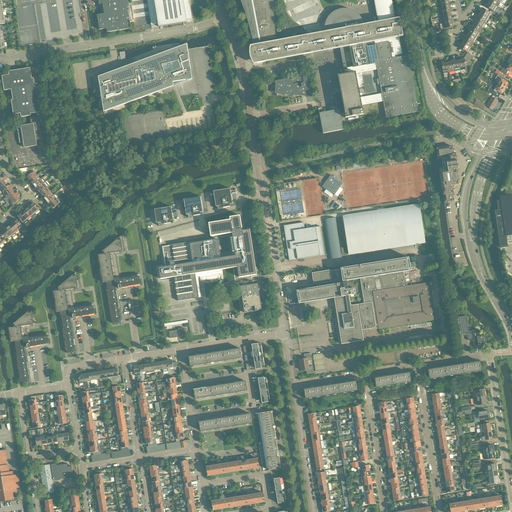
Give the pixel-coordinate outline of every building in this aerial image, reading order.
[(128,11),(128,8),(127,8),(127,7),(129,7),(127,0),(98,0),(99,5),(102,4),(104,14),(97,15),(99,30),(106,29),(107,32),(129,29),(127,18),(129,18),(128,11)] [(146,0),(151,26),(158,25),(158,27),(187,23),(187,20),(191,19),(187,0),(146,0)] [(240,0),(243,6),(248,21),(249,27),(251,33),(253,45),(254,46),(250,46),(250,48),(249,50),(249,52),(249,53),(250,55),(250,58),(252,61),(254,64),(257,64),(264,62),(304,55),(311,54),(328,50),(335,49),(340,48),(345,74),(338,76),(341,93),(335,94),(336,98),(337,98),(339,110),(322,113),(322,108),(318,109),(320,118),(323,134),(343,130),(343,128),(340,114),(345,113),(345,118),(363,115),(361,106),(383,102),(386,118),(419,112),(412,76),(414,75),(413,71),(411,72),(408,55),(396,58),(395,56),(402,55),(399,37),(403,36),(399,18),(396,19),(392,0),(378,0),(373,1),(378,22),(364,25),(364,24),(363,21),(362,19),(360,17),(358,15),(356,13),(354,12),(352,10),(349,10),(347,9),(344,9),(342,9),(341,9),(339,10),(337,10),(334,12),(332,13),(330,15),(328,17),(327,19),(326,21),(325,24),(324,26),(324,29),(324,32),(323,33),(323,32),(322,31),(321,31),(320,31),(320,32),(319,32),(319,33),(313,35),(313,34),(312,34),(312,33),(311,33),(310,33),(309,33),(309,34),(308,34),(308,35),(268,43),(268,39),(275,39),(272,0),(240,0)] [(498,8),(489,2),(487,5),(486,4),(484,6),(494,12),(497,7),(498,8)] [(481,11),(480,14),(489,19),(488,19),(491,14),(482,8),(480,10),(481,11)] [(474,14),(473,16),(486,24),(485,24),(488,19),(489,20),(489,19),(480,14),(478,17),(474,14)] [(476,21),(474,24),(483,29),(484,29),(482,29),(485,24),(486,24),(473,16),(472,19),(476,21)] [(468,24),(467,26),(481,34),(480,33),(482,29),(483,29),(474,24),(472,26),(468,24)] [(470,31),(468,33),(478,39),(477,38),(479,34),(481,34),(467,26),(466,28),(470,31)] [(463,34),(461,36),(475,44),(474,43),(477,39),(478,39),(468,33),(466,36),(463,34)] [(464,40),(462,43),(472,49),(471,48),(474,43),(475,44),(461,36),(460,38),(464,40)] [(467,53),(465,56),(471,59),(473,56),(468,53),(471,48),(472,49),(462,43),(461,46),(459,45),(458,48),(467,53)] [(136,63),(98,77),(101,97),(102,99),(104,112),(162,91),(173,87),(173,82),(187,80),(187,81),(192,80),(187,50),(187,45),(180,47),(136,63)] [(461,60),(458,61),(460,72),(460,70),(466,69),(465,65),(468,64),(471,59),(465,56),(464,58),(461,59),(461,60)] [(449,74),(447,63),(444,63),(444,62),(441,63),(443,74),(449,73),(449,74)] [(503,68),(501,73),(504,75),(505,75),(508,70),(511,72),(511,65),(507,63),(504,68),(503,68)] [(21,117),(30,116),(31,124),(21,126),(21,130),(18,130),(20,143),(23,143),(24,148),(37,146),(36,141),(41,140),(37,113),(41,112),(37,87),(35,87),(34,84),(35,84),(35,82),(34,82),(34,79),(32,79),(30,68),(8,72),(9,75),(2,76),(4,91),(11,90),(13,100),(11,100),(13,115),(20,114),(21,117)] [(493,72),(495,73),(498,75),(502,77),(504,75),(501,73),(497,70),(495,69),(493,72)] [(505,89),(507,86),(506,85),(507,83),(501,80),(502,77),(498,75),(494,82),(505,89)] [(276,87),(277,93),(281,93),(281,94),(289,93),(289,95),(297,94),(297,96),(302,95),(301,92),(309,91),(307,76),(275,81),(275,84),(275,87),(276,87)] [(494,82),(491,87),(490,89),(488,92),(499,98),(501,94),(502,92),(503,92),(505,89),(494,82)] [(492,98),(486,107),(492,110),(498,101),(492,98)] [(474,104),(483,110),(485,106),(476,101),(474,104)] [(437,148),(436,150),(437,157),(442,156),(444,171),(441,172),(440,173),(444,203),(452,202),(453,200),(452,199),(454,197),(452,196),(452,194),(453,192),(452,186),(457,185),(458,184),(456,170),(458,169),(456,155),(454,154),(453,147),(451,146),(437,148)] [(26,182),(28,183),(37,176),(34,171),(30,174),(28,172),(24,176),(26,178),(27,177),(29,180),(26,182)] [(322,187),(334,196),(343,184),(331,175),(322,187)] [(31,183),(33,185),(40,180),(37,176),(28,183),(29,185),(31,183)] [(33,190),(34,191),(46,182),(43,178),(40,180),(33,185),(35,188),(33,190)] [(38,191),(40,193),(47,187),(49,186),(46,182),(34,191),(35,193),(38,191)] [(0,194),(1,195),(3,194),(12,186),(11,184),(9,186),(7,184),(0,189),(0,194)] [(3,194),(6,197),(13,192),(11,189),(14,187),(12,186),(3,194)] [(39,198),(41,199),(50,191),(47,187),(40,193),(42,195),(39,198)] [(215,190),(218,210),(218,206),(223,205),(223,207),(223,208),(230,207),(230,206),(229,206),(229,204),(232,204),(230,189),(215,191),(215,190)] [(44,199),(46,201),(53,195),(50,191),(41,199),(42,201),(44,199)] [(7,203),(9,201),(19,194),(17,192),(15,194),(13,192),(6,197),(4,199),(7,203)] [(46,205),(47,207),(59,197),(56,193),(53,195),(46,201),(48,203),(46,205)] [(19,194),(9,201),(13,206),(20,200),(18,197),(20,195),(19,194)] [(511,242),(511,195),(509,196),(509,195),(500,197),(500,201),(497,201),(498,210),(494,211),(500,248),(507,247),(507,244),(511,242)] [(59,197),(47,207),(50,211),(59,204),(61,205),(63,203),(59,197)] [(189,218),(188,215),(193,214),(194,216),(193,216),(200,215),(199,215),(199,213),(202,212),(203,212),(200,197),(186,200),(186,199),(185,199),(188,218),(189,218)] [(29,203),(27,204),(35,214),(39,210),(33,203),(31,205),(29,203)] [(28,208),(25,210),(31,217),(33,219),(37,216),(35,214),(27,204),(26,206),(28,208)] [(349,255),(349,254),(424,243),(425,243),(419,205),(419,206),(384,211),(384,209),(384,208),(377,210),(378,212),(343,217),(348,255),(349,255)] [(156,209),(159,226),(158,223),(163,222),(164,224),(163,224),(170,223),(170,221),(173,220),(173,221),(171,207),(156,210),(156,209)] [(21,209),(19,211),(27,220),(31,217),(25,210),(23,212),(21,209)] [(20,215),(17,217),(23,224),(25,226),(29,222),(28,221),(27,220),(19,211),(18,212),(20,215)] [(166,267),(159,268),(160,279),(174,277),(178,301),(192,299),(193,299),(199,298),(195,274),(233,268),(237,267),(239,277),(251,275),(256,275),(256,274),(249,230),(242,231),(240,216),(230,218),(230,220),(209,223),(211,237),(232,233),(233,238),(231,238),(233,252),(235,252),(236,256),(220,259),(220,257),(218,239),(190,244),(192,261),(193,261),(193,263),(189,264),(185,243),(172,245),(172,246),(163,247),(166,267)] [(323,220),(329,260),(341,258),(335,218),(323,220)] [(13,219),(11,221),(19,230),(20,231),(21,232),(25,229),(23,227),(17,220),(15,222),(13,219)] [(12,225),(9,226),(15,233),(19,230),(11,221),(10,222),(12,225)] [(284,226),(289,261),(325,255),(320,227),(305,229),(304,223),(284,226)] [(5,226),(3,227),(11,237),(13,239),(17,235),(15,233),(9,226),(7,228),(5,226)] [(4,231),(1,233),(7,240),(11,237),(3,227),(2,229),(4,231)] [(122,235),(102,251),(103,252),(104,254),(98,255),(103,283),(106,282),(116,281),(117,287),(118,287),(118,286),(121,285),(119,278),(120,278),(120,277),(119,277),(116,255),(121,254),(120,252),(125,251),(122,235)] [(370,330),(379,329),(434,320),(428,283),(407,286),(406,277),(404,278),(404,272),(411,271),(409,258),(340,269),(340,270),(330,271),(330,270),(312,273),(314,285),(316,284),(316,288),(296,291),(298,304),(338,298),(338,301),(337,301),(337,304),(339,304),(339,308),(336,308),(341,344),(363,341),(362,330),(369,329),(370,330)] [(77,280),(76,273),(58,288),(59,288),(59,291),(54,291),(57,312),(60,312),(70,310),(71,317),(73,316),(72,315),(75,315),(74,308),(75,308),(75,307),(74,307),(73,307),(71,291),(76,291),(76,288),(80,288),(79,280),(77,280)] [(120,278),(119,278),(121,285),(118,286),(118,287),(119,289),(121,289),(121,288),(140,285),(139,275),(120,278)] [(122,323),(117,287),(116,281),(106,282),(113,324),(122,323)] [(240,286),(240,287),(244,313),(262,311),(258,284),(240,286)] [(75,308),(74,308),(75,315),(72,315),(73,316),(73,319),(75,318),(75,317),(94,314),(93,305),(75,308)] [(27,345),(29,344),(28,338),(29,337),(28,337),(27,328),(32,327),(31,325),(33,325),(31,310),(13,324),(13,325),(14,324),(15,327),(9,328),(11,342),(15,342),(24,340),(25,346),(27,346),(27,345)] [(76,352),(71,317),(70,310),(60,312),(67,354),(76,352)] [(486,344),(485,335),(478,336),(477,330),(469,331),(466,316),(457,317),(460,335),(464,335),(469,338),(469,339),(470,340),(473,339),(474,347),(479,346),(479,345),(486,344)] [(179,335),(184,334),(183,328),(178,329),(178,330),(169,332),(170,338),(180,337),(179,335)] [(29,337),(28,338),(29,344),(27,345),(27,346),(27,349),(30,348),(30,347),(49,344),(47,335),(29,337)] [(31,382),(25,346),(24,340),(15,342),(21,380),(19,381),(20,383),(21,383),(31,382)] [(230,350),(223,351),(224,360),(233,359),(231,349),(230,349),(230,350)] [(240,349),(233,350),(233,349),(231,349),(233,359),(242,358),(240,349)] [(223,351),(216,352),(215,352),(214,352),(216,362),(224,360),(223,351)] [(213,353),(206,354),(207,363),(216,362),(214,352),(213,352),(213,353)] [(303,359),(299,360),(300,365),(309,364),(308,361),(312,360),(311,353),(304,354),(304,358),(303,358),(303,359)] [(206,354),(198,355),(197,355),(199,364),(207,363),(206,354)] [(196,355),(196,356),(189,357),(190,366),(199,364),(197,355),(196,355)] [(161,362),(153,363),(154,371),(162,369),(161,362)] [(472,362),(471,363),(472,372),(481,371),(480,362),(472,363),(472,362)] [(153,363),(144,365),(145,372),(146,373),(154,372),(154,371),(153,363)] [(470,363),(462,365),(464,374),(472,372),(471,363),(470,363)] [(309,364),(300,365),(301,371),(304,370),(305,371),(306,371),(307,374),(314,373),(313,366),(309,367),(309,364)] [(453,366),(445,367),(447,376),(455,375),(454,365),(453,365),(453,366)] [(455,365),(454,365),(455,375),(464,374),(462,365),(455,366),(455,365)] [(438,368),(437,368),(438,378),(447,376),(445,367),(438,368)] [(438,378),(437,368),(435,368),(435,369),(428,370),(429,379),(438,378)] [(106,371),(98,372),(99,379),(107,378),(106,371)] [(98,372),(89,374),(90,381),(99,379),(98,372)] [(400,374),(402,383),(411,382),(409,373),(402,374),(402,373),(400,374)] [(399,375),(392,376),(393,385),(402,383),(400,374),(399,374),(399,375)] [(385,386),(383,376),(382,377),(375,378),(376,388),(385,386)] [(384,376),(383,376),(385,386),(393,385),(392,376),(385,377),(384,376)] [(160,382),(157,383),(157,386),(168,384),(176,383),(175,378),(168,379),(168,382),(162,383),(161,383),(160,382)] [(238,382),(237,382),(238,392),(247,390),(245,381),(238,382)] [(347,382),(347,383),(349,392),(357,391),(356,381),(348,383),(348,382),(347,382)] [(236,383),(228,384),(230,393),(238,392),(237,382),(235,382),(236,383)] [(346,383),(338,384),(340,393),(349,392),(347,383),(347,382),(346,382),(346,383)] [(221,384),(219,385),(221,394),(230,393),(228,384),(221,385),(221,384)] [(330,385),(330,386),(331,395),(340,393),(338,384),(331,385),(330,385)] [(218,385),(211,387),(212,396),(221,394),(219,385),(218,385)] [(329,386),(321,387),(323,396),(331,395),(330,386),(330,385),(329,385),(329,386)] [(204,397),(202,387),(201,387),(201,388),(194,389),(195,398),(204,397)] [(203,387),(202,387),(204,397),(212,396),(211,387),(204,388),(203,387)] [(314,387),(313,388),(314,397),(323,396),(321,387),(314,388),(314,387)] [(314,397),(313,388),(312,388),(304,390),(305,399),(314,397)] [(484,390),(475,391),(476,398),(485,397),(484,390)] [(47,404),(56,402),(63,401),(62,395),(55,397),(56,400),(50,400),(49,397),(46,398),(47,404)] [(476,398),(473,399),(474,406),(486,404),(485,397),(476,398)] [(172,406),(170,406),(170,409),(171,409),(179,408),(178,399),(171,401),(172,406)] [(56,402),(58,411),(65,409),(63,401),(56,402)] [(147,404),(140,405),(141,414),(150,413),(149,404),(147,404)] [(37,405),(30,406),(31,415),(38,414),(38,412),(37,405)] [(123,408),(116,409),(117,418),(124,417),(123,408)] [(179,408),(171,409),(172,418),(174,418),(181,416),(179,408)] [(58,416),(59,419),(66,418),(65,409),(58,411),(54,411),(55,414),(58,416)] [(478,412),(474,413),(475,422),(480,422),(479,419),(489,418),(487,411),(478,412)] [(264,442),(258,443),(262,464),(268,463),(269,471),(279,469),(279,466),(280,466),(277,443),(275,443),(274,437),(276,437),(274,429),(273,429),(272,423),(273,423),(272,414),(271,414),(270,412),(260,413),(264,442)] [(38,414),(31,415),(33,423),(40,422),(41,422),(40,415),(40,413),(38,414)] [(92,413),(85,414),(86,423),(93,422),(92,413)] [(150,413),(141,414),(142,422),(149,421),(149,417),(150,416),(150,413)] [(241,415),(233,417),(235,426),(243,424),(242,414),(241,415)] [(243,414),(242,414),(243,424),(252,423),(251,414),(243,415),(243,414)] [(124,417),(117,418),(119,426),(126,425),(124,417)] [(223,418),(216,419),(217,428),(226,427),(225,417),(223,417),(223,418)] [(226,417),(225,417),(226,427),(235,426),(233,417),(226,418),(226,417)] [(209,420),(207,420),(209,430),(217,428),(216,419),(209,420)] [(209,430),(207,420),(206,420),(206,421),(199,422),(200,431),(209,430)] [(93,422),(86,423),(87,431),(94,430),(96,430),(95,421),(93,422)] [(483,425),(481,425),(481,428),(482,433),(484,432),(491,431),(489,423),(483,425)] [(310,425),(311,434),(320,432),(319,430),(317,430),(317,424),(310,425)] [(482,433),(481,433),(482,441),(485,440),(492,439),(491,431),(484,432),(482,433)] [(311,434),(312,442),(322,441),(322,435),(320,435),(320,432),(311,434)] [(152,438),(145,439),(146,444),(148,444),(148,447),(149,447),(152,446),(155,446),(157,446),(155,439),(159,439),(158,437),(152,438)] [(121,443),(115,444),(115,446),(120,445),(120,448),(121,451),(123,451),(126,451),(128,450),(127,447),(129,447),(128,441),(121,443)] [(312,442),(314,451),(323,449),(324,449),(322,441),(312,442)] [(97,446),(90,447),(91,453),(93,453),(94,456),(94,455),(97,455),(100,455),(103,454),(102,448),(104,447),(103,445),(97,446)] [(481,447),(482,454),(494,452),(493,445),(481,447)] [(314,451),(315,459),(322,458),(321,455),(323,454),(323,449),(314,451)] [(0,501),(14,499),(13,492),(17,492),(16,488),(20,487),(18,475),(14,476),(13,472),(9,473),(8,465),(6,466),(5,459),(7,459),(6,451),(0,451),(0,501)] [(494,452),(482,454),(483,460),(486,459),(495,458),(494,452)] [(258,459),(240,461),(242,471),(259,468),(258,459)] [(240,461),(223,464),(225,473),(242,471),(240,461)] [(53,479),(53,480),(73,477),(71,463),(57,466),(57,464),(51,465),(50,465),(49,465),(50,466),(40,468),(40,466),(44,495),(44,493),(54,492),(54,493),(52,480),(53,479)] [(225,473),(223,464),(206,467),(207,476),(225,473)] [(363,477),(361,478),(362,483),(363,486),(372,485),(371,476),(363,477)] [(326,483),(319,484),(320,493),(329,491),(328,483),(326,483)] [(363,486),(359,487),(359,489),(362,489),(363,495),(364,495),(366,494),(373,493),(372,485),(363,486)] [(329,491),(320,493),(321,501),(329,500),(331,500),(329,491)] [(76,493),(71,494),(71,497),(72,502),(79,501),(78,496),(76,496),(76,493)] [(263,493),(246,496),(247,505),(264,502),(263,493)] [(246,496),(229,498),(230,508),(247,505),(246,496)] [(501,496),(483,499),(485,508),(502,505),(501,496)] [(230,508),(229,498),(211,501),(213,511),(230,508)] [(483,499),(466,501),(468,511),(485,508),(483,499)] [(459,511),(468,511),(466,501),(449,504),(450,511),(459,511)]
